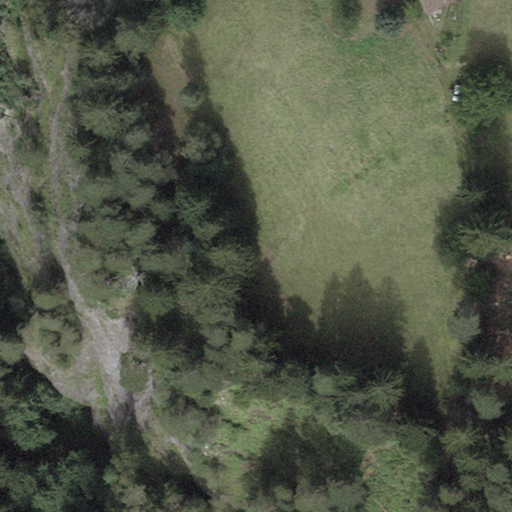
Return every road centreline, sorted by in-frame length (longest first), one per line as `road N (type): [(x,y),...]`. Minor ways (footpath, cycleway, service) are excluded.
road 1 (trunk): [(468,511),(395,393),(279,261),(156,165),(0,76)]
road 2 (track): [(485,511),(464,332),(467,218),(455,85),(464,0)]
